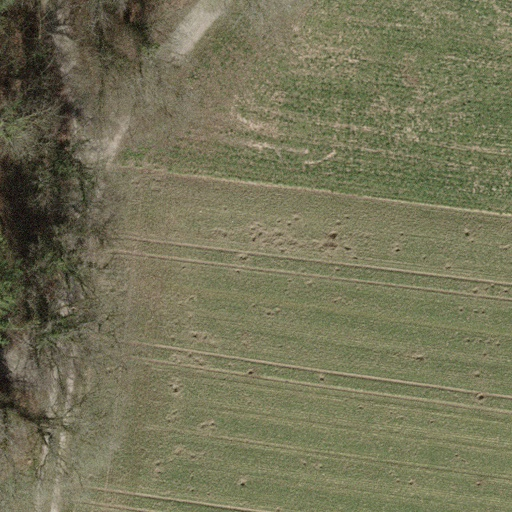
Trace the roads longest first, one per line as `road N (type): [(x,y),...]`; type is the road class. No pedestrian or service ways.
road 1 (track): [(45,511),(80,163)]
road 2 (track): [(80,163),(214,0)]
road 3 (track): [(80,163),(30,0)]
